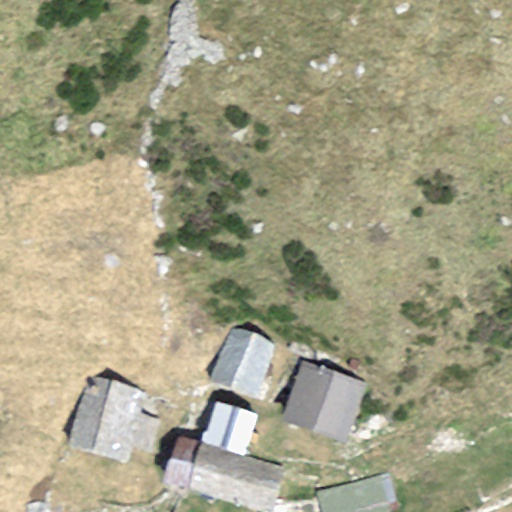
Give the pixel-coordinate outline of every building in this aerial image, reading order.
[(273,344),(228,328),(209,381),(253,397),(273,344)] [(365,384),(301,362),(281,421),(346,443),(365,384)] [(146,394),(87,377),(67,448),(125,465),(131,446),(148,452),(158,420),(139,415),(146,394)] [(257,416),(214,401),(199,443),(243,456),(257,416)] [(199,443),(176,437),(160,488),(185,496),(187,489),(263,511),(270,511),(284,469),(243,456),(199,443)] [(389,475),(315,495),(319,511),(380,511),(398,507),(389,475)]
